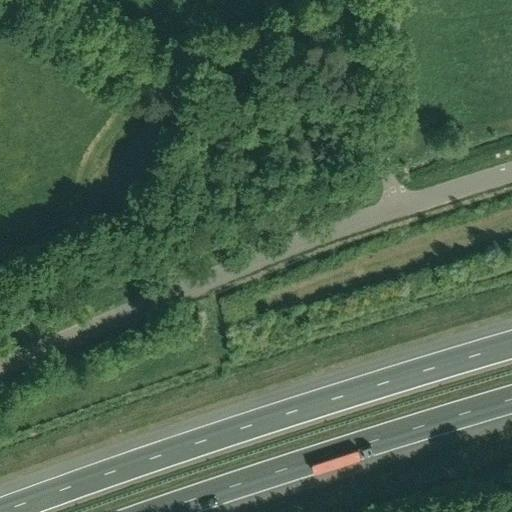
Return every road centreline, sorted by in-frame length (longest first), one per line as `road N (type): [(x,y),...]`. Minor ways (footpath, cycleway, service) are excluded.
road 1 (motorway): [(511,346),(347,391),(0,509)]
road 2 (unclassified): [(0,368),(396,207)]
road 3 (motorway): [(170,511),(511,406)]
road 4 (unclassified): [(396,207),(383,139),(396,0)]
road 5 (unclassified): [(396,207),(511,173)]
